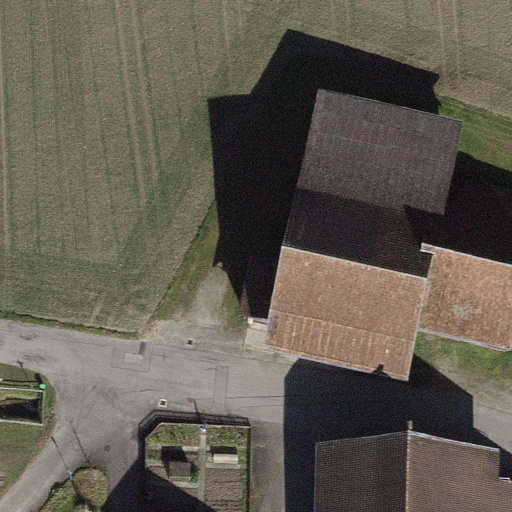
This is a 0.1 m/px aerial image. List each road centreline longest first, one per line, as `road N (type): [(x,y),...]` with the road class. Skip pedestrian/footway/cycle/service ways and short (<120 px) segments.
road 1 (unclassified): [(511,441),(399,411),(0,342)]
road 2 (track): [(11,511),(133,365)]
